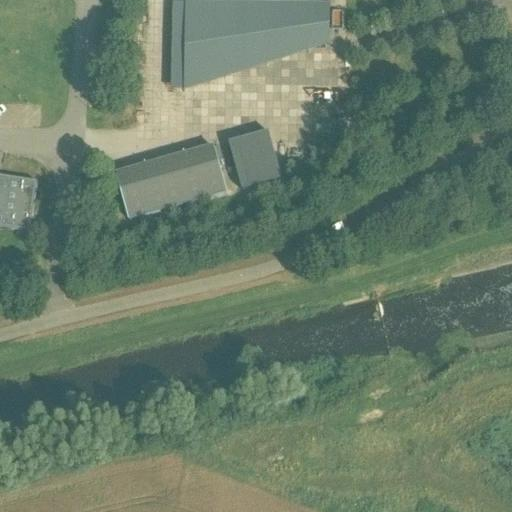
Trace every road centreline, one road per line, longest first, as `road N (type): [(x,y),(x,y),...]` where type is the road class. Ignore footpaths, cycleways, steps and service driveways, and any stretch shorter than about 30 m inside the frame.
road 1 (unclassified): [(0,335),(260,271),(313,250),(428,173),(511,138)]
road 2 (unknown): [(65,145),(32,327)]
road 3 (unknown): [(65,145),(88,0)]
